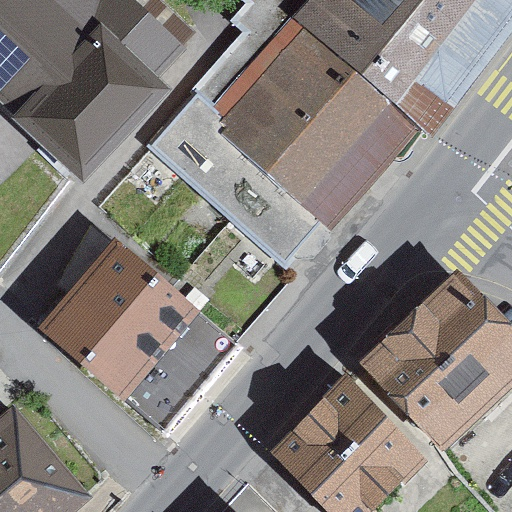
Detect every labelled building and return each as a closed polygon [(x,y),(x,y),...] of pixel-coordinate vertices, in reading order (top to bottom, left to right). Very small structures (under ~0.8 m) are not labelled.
[(125,0),(0,0),(0,99),(67,163),(132,96),(125,90),(170,42),(125,0)] [(483,28),(451,0),(295,0),(180,127),(299,233),(483,28)] [(451,0),(483,28),(508,0),(451,0)] [(117,400),(195,308),(116,241),(38,333),(117,400)] [(511,373),(511,345),(459,291),(372,375),(440,444),(511,373)] [(201,310),(130,390),(164,421),(236,341),(201,310)] [(279,457),(333,511),(372,511),(421,464),(347,389),(279,457)] [(0,511),(53,511),(68,500),(0,416),(0,511)]
